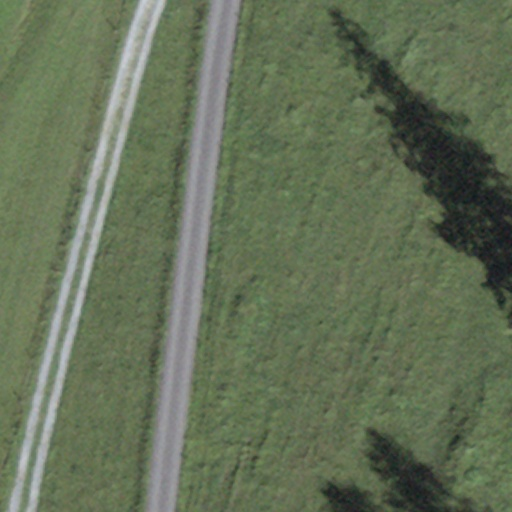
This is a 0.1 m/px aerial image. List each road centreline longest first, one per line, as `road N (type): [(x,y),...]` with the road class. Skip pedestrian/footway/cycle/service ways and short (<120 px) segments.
road 1 (track): [(22,511),(68,309),(164,0)]
road 2 (unclassified): [(241,0),(170,511)]
